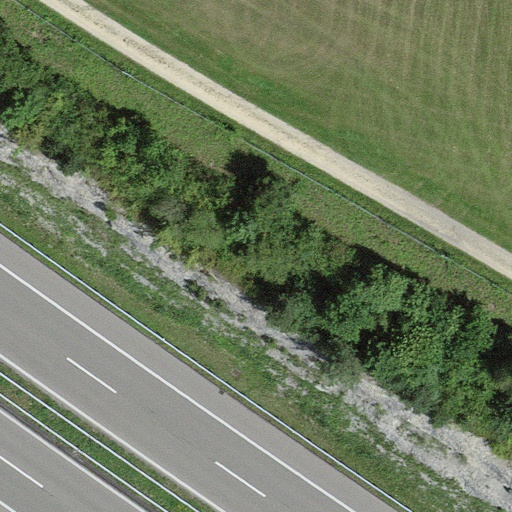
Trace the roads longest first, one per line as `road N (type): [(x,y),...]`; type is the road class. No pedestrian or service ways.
road 1 (track): [(511,271),(67,0)]
road 2 (motorway): [(291,511),(0,308)]
